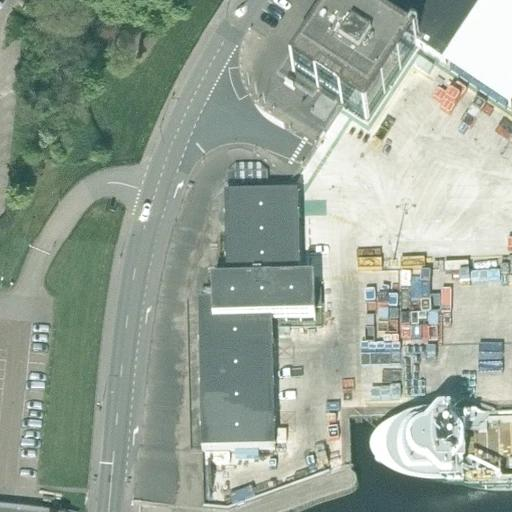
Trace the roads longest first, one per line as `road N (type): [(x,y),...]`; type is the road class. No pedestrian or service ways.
road 1 (unclassified): [(111,475),(133,447),(154,277),(187,163),(233,138),(298,152)]
road 2 (tertiary): [(111,475),(136,261),(167,154),(196,92)]
